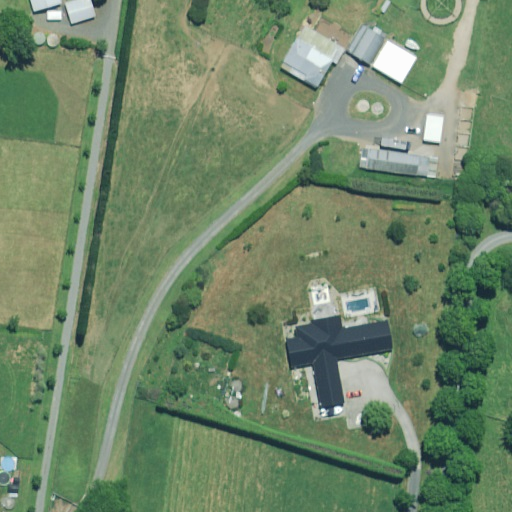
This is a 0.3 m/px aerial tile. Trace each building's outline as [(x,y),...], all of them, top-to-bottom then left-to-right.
[(31,0),(35,12),(62,4),(60,0),(31,0)] [(97,17),(92,0),(77,0),(66,3),(72,24),(97,17)] [(385,40),(362,27),(348,52),(371,65),(385,40)] [(333,61),(299,39),(282,67),(291,73),(316,88),(333,61)] [(416,59),(389,43),(374,67),(401,83),(416,59)] [(443,118),(425,116),(422,141),(440,143),(443,118)] [(436,179),(439,154),(368,146),(366,159),(360,158),(359,169),(436,179)] [(342,328),(341,316),(313,320),(314,324),(296,327),(298,338),(286,340),(291,369),(310,366),(316,408),(329,406),(344,404),(338,361),(392,353),(387,322),(342,328)] [(245,387),(236,379),(230,388),(238,395),(245,387)]
